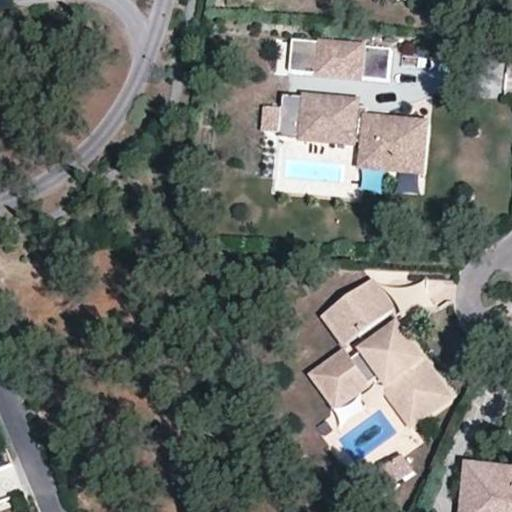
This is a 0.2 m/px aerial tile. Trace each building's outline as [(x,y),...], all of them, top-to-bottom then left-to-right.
[(320,75),(322,43),(298,41),(295,73),(320,75)] [(365,47),(322,43),(320,75),(362,78),(365,47)] [(394,49),(365,47),(362,78),(391,81),(394,49)] [(429,124),(410,122),(358,117),(360,102),(284,94),(283,108),(268,107),(266,131),(281,133),(280,137),(356,144),(356,142),(365,143),(362,168),(405,172),(424,174),(429,124)] [(386,390),(413,427),(452,399),(421,355),(409,364),(407,361),(410,357),(411,351),(408,345),(400,342),(394,343),(389,336),(405,325),(389,304),(374,283),(327,317),(348,347),(361,338),(370,350),(355,361),(349,353),(316,377),(333,401),(350,389),(365,392),(385,377),(392,386),(386,390)] [(361,338),(348,347),(349,353),(355,361),(370,350),(361,338)] [(417,473),(404,456),(397,461),(409,478),(417,473)] [(409,478),(397,461),(370,481),(382,498),(409,478)] [(511,511),(511,472),(470,468),(464,511),(511,511)]
